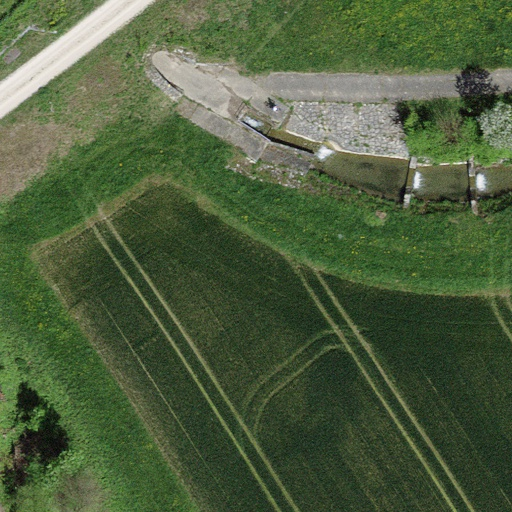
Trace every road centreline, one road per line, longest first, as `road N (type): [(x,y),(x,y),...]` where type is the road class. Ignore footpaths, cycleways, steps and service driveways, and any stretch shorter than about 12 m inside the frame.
road 1 (track): [(80,0),(171,70),(205,83),(511,80)]
road 2 (track): [(0,101),(132,0)]
